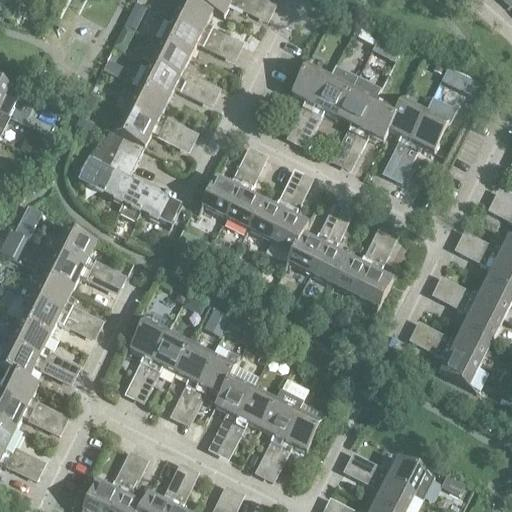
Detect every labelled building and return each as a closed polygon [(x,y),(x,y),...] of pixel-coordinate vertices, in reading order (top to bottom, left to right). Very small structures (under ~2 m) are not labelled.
[(45,0),(22,0),(41,9),(45,0)] [(254,7),(239,0),(198,0),(196,5),(185,0),(185,1),(213,15),(214,14),(224,19),(231,6),(249,15),(254,7)] [(257,0),(254,7),(249,15),(269,25),(279,5),(267,0),(257,0)] [(511,0),(496,0),(511,13),(511,0)] [(213,15),(185,1),(173,23),(221,47),(225,38),(207,29),(213,15)] [(136,8),(125,29),(136,35),(147,13),(136,8)] [(221,47),(173,23),(162,46),(191,60),(197,47),(216,56),(221,47)] [(374,51),(380,39),(361,28),(354,41),(374,51)] [(124,58),(135,36),(124,31),(113,52),(124,58)] [(221,47),(216,56),(236,67),(246,48),(225,38),(221,47)] [(381,40),(372,57),(395,68),(403,51),(381,40)] [(191,60),(162,46),(151,68),(198,92),(202,82),(184,73),(191,60)] [(125,86),(131,76),(109,65),(104,75),(125,86)] [(198,92),(151,68),(139,91),(168,105),(174,92),(193,102),(198,92)] [(442,80),(445,72),(437,68),(434,76),(442,80)] [(330,81),(307,69),(293,98),(306,105),(298,123),(307,128),(330,81)] [(336,71),(330,81),(307,128),(316,132),(325,115),(338,122),(338,121),(358,82),(336,71)] [(198,92),(193,102),(213,112),(223,93),(202,82),(198,92)] [(381,93),(358,82),(338,121),(352,128),(343,146),(352,150),(375,104),(381,93)] [(0,115),(9,120),(21,96),(0,86),(0,115)] [(168,105),(139,91),(128,113),(175,137),(180,128),(161,119),(168,105)] [(398,115),(375,104),(352,150),(361,155),(370,138),(383,145),(389,133),(398,115)] [(403,105),(398,115),(389,133),(403,140),(394,158),(402,163),(426,116),(403,105)] [(175,137),(128,113),(116,137),(124,140),(145,151),(151,138),(170,147),(175,137)] [(0,137),(9,120),(0,115),(0,137)] [(449,128),(426,116),(402,163),(413,168),(422,149),(435,156),(449,128)] [(96,139),(100,132),(79,122),(76,130),(96,139)] [(306,153),(316,132),(307,128),(298,123),(287,144),(306,153)] [(175,137),(170,147),(190,157),(200,138),(180,128),(175,137)] [(44,140),(30,133),(19,155),(33,162),(44,140)] [(112,163),(118,152),(124,140),(116,137),(111,134),(100,155),(95,153),(78,186),(122,209),(134,186),(133,185),(132,187),(128,184),(133,174),(112,163)] [(145,151),(124,140),(118,152),(139,163),(144,153),(145,151)] [(351,176),(361,155),(352,150),(343,146),(332,167),(351,176)] [(139,163),(118,152),(112,163),(133,174),(139,163)] [(249,176),(258,180),(267,163),(248,153),(239,171),(249,176)] [(402,190),(413,168),(402,163),(394,158),(383,181),(402,190)] [(217,183),(202,211),(226,223),(249,176),(239,171),(230,189),(217,183)] [(249,176),(226,223),(248,234),(263,205),(249,198),(258,180),(249,176)] [(294,199),(303,203),(312,185),(294,176),(284,194),(294,199)] [(140,218),(152,195),(151,195),(151,196),(142,191),(142,190),(134,186),(122,209),(118,217),(136,226),(140,218)] [(275,212),(263,205),(248,234),(271,246),(294,199),(284,194),(275,212)] [(169,233),(181,211),(160,200),(160,199),(152,195),(140,218),(169,233)] [(489,215),(508,224),(511,215),(511,203),(498,197),(489,215)] [(294,199),(271,246),(292,257),(287,267),(288,268),(303,239),(302,238),(307,228),(294,221),(303,203),(294,199)] [(334,232),(344,237),(353,219),(334,210),(325,228),(334,232)] [(28,212),(15,238),(29,245),(42,219),(28,212)] [(317,245),(303,239),(288,268),(311,279),(334,232),(325,228),(317,245)] [(334,232),(311,279),(333,290),(348,261),(335,255),(344,237),(334,232)] [(379,255),(389,260),(398,242),(379,232),(370,250),(379,255)] [(96,248),(68,234),(56,257),(102,280),(107,271),(89,262),(96,248)] [(0,258),(16,267),(28,245),(10,236),(0,254),(0,258)] [(455,256),(474,265),(479,255),(483,246),(464,237),(455,256)] [(246,252),(251,244),(245,240),(240,249),(246,252)] [(511,244),(508,242),(502,256),(483,246),(479,255),(511,271),(511,244)] [(196,253),(206,258),(208,254),(198,249),(196,253)] [(361,268),(348,261),(333,290),(356,302),(379,255),(370,250),(361,268)] [(228,272),(233,262),(213,251),(207,261),(228,272)] [(196,253),(195,253),(193,257),(204,262),(206,258),(196,253)] [(379,255),(356,302),(379,313),(394,284),(380,277),(389,260),(379,255)] [(511,271),(479,255),(474,265),(492,274),(486,287),(511,300),(511,271)] [(102,280),(56,257),(45,280),(73,294),(79,281),(97,290),(102,280)] [(256,274),(235,263),(229,275),(250,286),(256,274)] [(127,281),(107,271),(102,280),(97,290),(117,300),(127,281)] [(73,294),(45,280),(33,302),(80,326),(84,316),(66,307),(73,294)] [(432,301),(451,310),(456,300),(460,291),(442,282),(432,301)] [(511,304),(511,300),(486,287),(479,300),(460,291),(456,300),(502,323),(511,304)] [(137,288),(94,378),(102,382),(145,292),(137,288)] [(182,310),(186,303),(178,298),(174,306),(182,310)] [(502,323),(456,300),(451,310),(469,319),(463,332),(491,346),(502,323)] [(80,326),(33,302),(22,325),(50,339),(57,326),(75,335),(80,326)] [(200,321),(204,311),(186,303),(182,312),(200,321)] [(231,324),(213,315),(202,336),(220,345),(231,324)] [(104,327),(84,316),(80,326),(75,335),(95,345),(104,327)] [(22,325),(13,344),(11,348),(57,371),(61,361),(43,352),(50,339),(22,325)] [(167,338),(144,326),(130,355),(143,361),(134,379),(144,384),(167,338)] [(254,336),(232,326),(226,338),(248,349),(254,336)] [(410,346),(428,355),(433,345),(438,336),(419,327),(410,346)] [(491,346),(463,332),(456,345),(438,336),(433,345),(479,368),(491,346)] [(262,352),(266,343),(254,337),(249,346),(262,352)] [(190,349),(167,338),(144,384),(153,389),(162,371),(175,378),(190,349)] [(479,368),(433,345),(428,355),(446,364),(440,378),(468,391),(479,368)] [(254,361),(258,352),(249,347),(244,357),(254,361)] [(11,348),(10,348),(0,368),(0,370),(10,376),(27,385),(34,371),(52,380),(57,371),(11,348)] [(212,361),(190,349),(175,378),(188,385),(180,402),(189,407),(212,361)] [(221,401),(230,383),(241,362),(229,356),(224,366),(212,361),(189,407),(198,412),(207,394),(221,401)] [(82,372),(61,361),(57,371),(52,380),(73,391),(82,372)] [(27,385),(10,376),(0,394),(0,398),(45,421),(49,413),(32,404),(38,390),(27,385)] [(311,391),(316,381),(307,376),(302,386),(311,391)] [(142,410),(153,389),(144,384),(134,379),(123,401),(142,410)] [(252,394),(230,383),(221,401),(215,412),(227,419),(219,436),(229,441),(252,394)] [(114,399),(117,392),(108,389),(105,395),(114,399)] [(275,406),(252,394),(229,441),(238,445),(246,428),(260,435),(275,406)] [(274,463),(297,417),(303,405),(281,394),(275,406),(260,435),(272,441),(264,458),(274,463)] [(45,421),(0,398),(0,427),(16,435),(22,423),(40,431),(45,421)] [(188,433),(198,412),(189,407),(180,402),(169,424),(188,433)] [(70,423),(49,413),(45,421),(40,431),(60,442),(70,423)] [(320,429),(297,417),(274,463),(284,468),(292,451),(305,458),(320,429)] [(16,435),(0,427),(0,455),(22,467),(27,458),(9,449),(16,435)] [(227,467),(238,445),(229,441),(219,436),(208,457),(227,467)] [(0,455),(0,468),(17,477),(22,467),(0,455)] [(367,476),(372,467),(354,457),(344,477),(363,486),(367,476)] [(47,469),(27,458),(22,467),(17,477),(37,488),(47,469)] [(129,458),(120,475),(130,480),(139,485),(148,467),(129,458)] [(273,489),(284,468),(274,463),(264,458),(253,479),(273,489)] [(422,504),(434,481),(397,462),(390,476),(372,467),(367,476),(414,500),(422,504)] [(181,492),(190,496),(199,479),(180,469),(171,487),(181,492)] [(84,511),(113,511),(130,480),(120,475),(111,494),(97,487),(84,511)] [(407,511),(414,500),(367,476),(363,486),(381,495),(374,508),(381,511),(407,511)] [(130,480),(113,511),(141,511),(143,510),(130,503),(139,485),(130,480)] [(458,503),(463,492),(446,484),(441,495),(458,503)] [(162,506),(148,499),(143,510),(141,511),(170,511),(181,492),(171,487),(162,506)] [(181,492),(170,511),(181,511),(190,496),(181,492)] [(219,511),(239,511),(244,502),(226,493),(217,511),(219,511)] [(349,511),(350,511),(331,502),(326,511),(349,511)]
